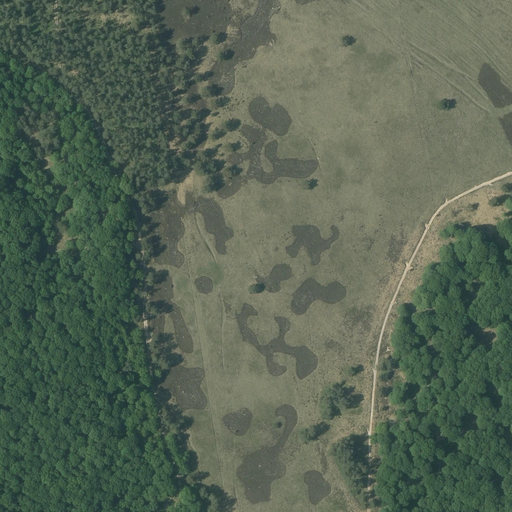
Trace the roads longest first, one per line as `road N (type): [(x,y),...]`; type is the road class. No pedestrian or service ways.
road 1 (track): [(53,0),(59,80),(87,113),(134,207),(157,416),(182,511)]
road 2 (track): [(365,511),(368,395),(402,275),(440,207),(511,174)]
road 3 (track): [(0,252),(139,241)]
